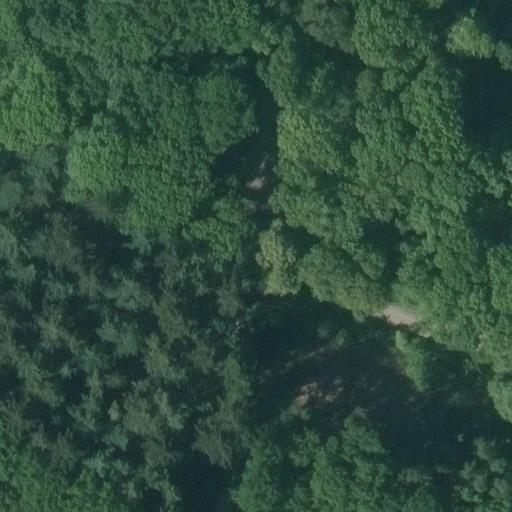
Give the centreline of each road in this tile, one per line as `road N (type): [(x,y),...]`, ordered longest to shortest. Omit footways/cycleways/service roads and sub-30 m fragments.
road 1 (residential): [(511,352),(419,328),(335,288),(0,50)]
road 2 (track): [(263,0),(260,190),(239,257),(234,413),(217,511)]
